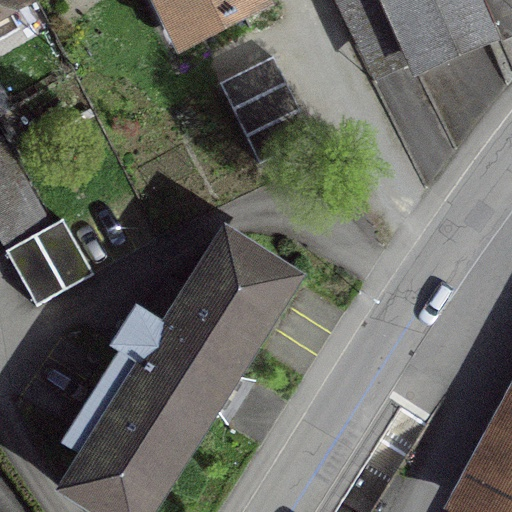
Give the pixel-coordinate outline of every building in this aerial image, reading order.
[(0,0),(0,20),(25,6),(21,0),(0,0)] [(254,0),(175,0),(196,41),(259,9),(254,0)] [(368,0),(401,73),(493,33),(478,0),(368,0)] [(216,87),(256,168),(310,142),(270,61),(216,87)] [(62,228),(59,224),(47,231),(0,146),(0,246),(5,255),(2,256),(33,311),(90,279),(62,228)] [(63,495),(89,511),(147,511),(224,390),(291,285),(223,242),(163,336),(134,317),(131,319),(113,348),(113,351),(121,356),(62,449),(84,462),(63,495)] [(511,511),(511,467),(499,491),(487,511),(511,511)]
